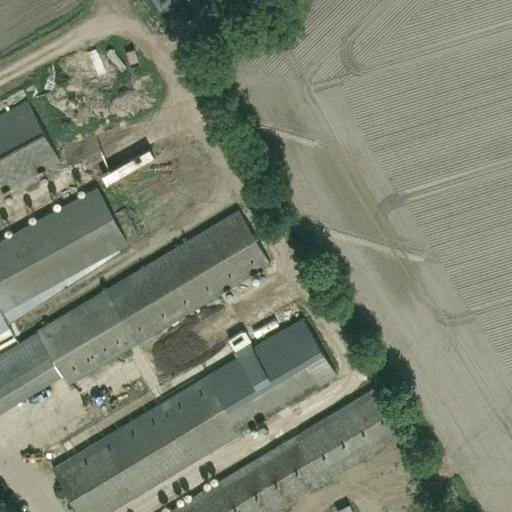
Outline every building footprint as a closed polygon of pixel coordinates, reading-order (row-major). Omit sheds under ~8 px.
[(0,191),(61,158),(29,100),(0,115),(0,191)] [(0,312),(127,243),(97,188),(0,240),(0,312)] [(68,383),(270,262),(239,211),(0,354),(0,408),(61,372),(68,383)] [(0,215),(0,233),(12,228),(6,213),(0,215)] [(104,511),(337,373),(304,317),(53,467),(80,511),(104,511)] [(271,511),(402,434),(374,388),(167,511),(271,511)]
